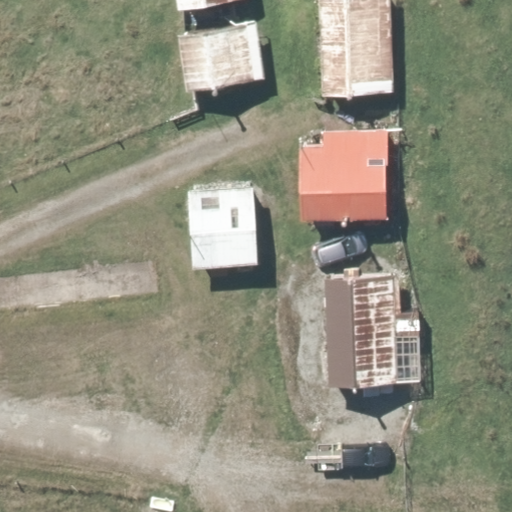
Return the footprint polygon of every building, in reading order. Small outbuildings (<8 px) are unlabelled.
[(393,0),(323,0),(328,100),(398,97),(393,0)] [(259,22),(187,33),(196,93),(269,81),(259,22)] [(390,143),(305,148),(310,228),(395,223),(390,143)] [(258,205),(196,204),(194,266),(256,268),(258,205)] [(158,262),(1,281),(5,319),(163,301),(158,262)] [(402,271),(332,273),(336,388),(406,385),(402,271)]
